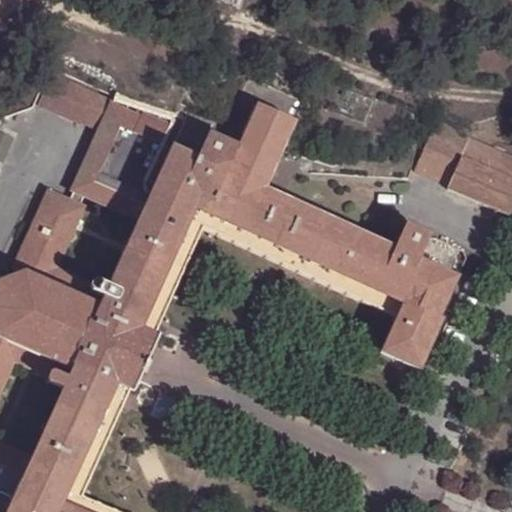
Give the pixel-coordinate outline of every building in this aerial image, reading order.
[(37,104),(79,122),(84,110),(98,116),(106,98),(51,73),(37,104)] [(79,122),(97,130),(110,101),(110,99),(106,98),(98,116),(84,110),(79,122)] [(110,101),(97,130),(71,188),(87,195),(88,192),(138,215),(105,288),(93,282),(87,284),(54,268),(82,207),(46,191),(11,268),(14,275),(0,280),(0,391),(13,363),(47,378),(50,384),(61,389),(30,458),(0,444),(0,511),(81,511),(62,503),(114,388),(116,383),(139,330),(141,325),(194,210),(399,305),(394,316),(378,353),(417,371),(440,321),(437,319),(456,278),(417,261),(427,241),(424,235),(408,227),(402,229),(393,249),(264,189),(294,121),(256,104),(242,139),(185,114),(184,116),(177,113),(172,123),(141,110),(139,114),(110,101)] [(511,219),(511,159),(467,139),(463,131),(440,121),(415,175),(511,219)] [(202,228),(394,316),(399,305),(194,210),(141,325),(143,325),(141,331),(139,330),(116,383),(117,384),(115,389),(114,388),(62,503),(81,511),(115,511),(82,497),(124,404),(142,363),(161,323),(202,228)]
